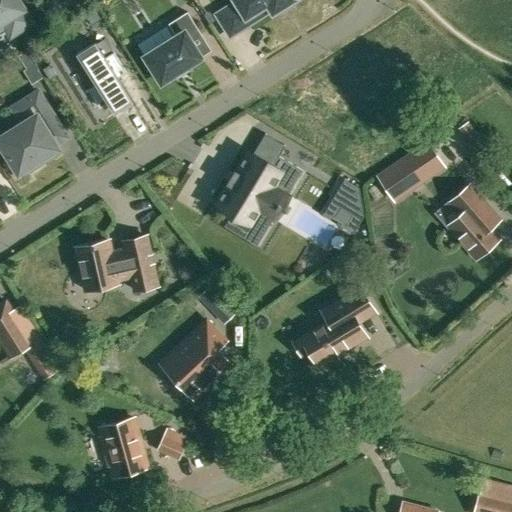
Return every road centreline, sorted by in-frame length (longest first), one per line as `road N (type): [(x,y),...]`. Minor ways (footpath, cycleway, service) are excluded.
road 1 (residential): [(0,248),(356,21),(374,0)]
road 2 (unclassified): [(163,511),(307,461),(406,397),(511,298)]
